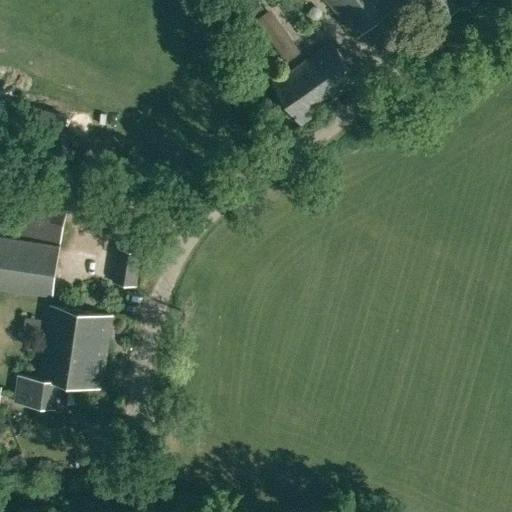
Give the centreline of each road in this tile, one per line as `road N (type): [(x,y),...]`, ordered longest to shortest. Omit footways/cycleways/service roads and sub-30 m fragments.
road 1 (unclassified): [(136,511),(149,355),(188,237),(225,200),(511,1)]
road 2 (track): [(0,168),(147,210),(207,217)]
